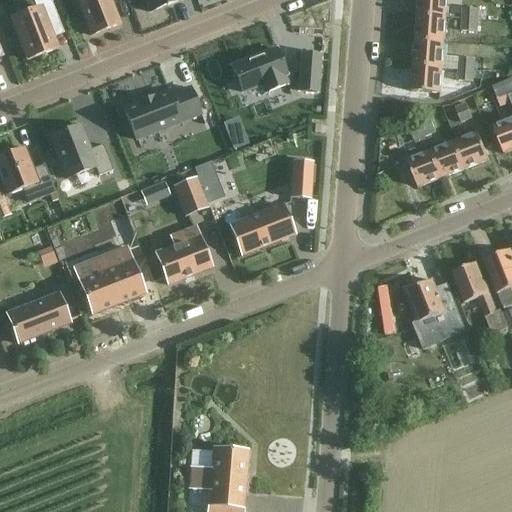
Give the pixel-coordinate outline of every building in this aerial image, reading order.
[(56,16),(49,0),(32,0),(36,10),(10,21),(26,62),(56,50),(44,20),(56,16)] [(75,0),(90,37),(120,25),(110,0),(75,0)] [(144,0),(149,13),(181,1),(180,0),(144,0)] [(417,0),(416,17),(446,19),(447,0),(417,0)] [(463,9),(462,20),(477,21),(478,10),(463,9)] [(3,15),(0,16),(0,29),(8,27),(3,15)] [(444,44),(446,19),(416,17),(415,42),(444,44)] [(476,33),(477,21),(462,20),(461,31),(476,33)] [(496,24),(479,23),(479,33),(495,34),(496,24)] [(442,69),(444,44),(415,42),(413,67),(442,69)] [(275,50),(231,67),(241,93),(261,86),(264,94),(286,85),(283,77),(285,76),(275,50)] [(298,92),(317,93),(320,57),(301,55),(298,92)] [(459,60),(458,70),(474,71),(474,61),(459,60)] [(440,95),(442,69),(413,67),(411,93),(440,95)] [(473,83),(474,71),(458,70),(458,82),(473,83)] [(169,92),(123,110),(135,140),(200,114),(190,88),(170,96),(169,92)] [(511,103),(506,89),(495,93),(501,107),(511,103)] [(462,123),(473,119),(467,104),(456,109),(462,123)] [(431,119),(420,123),(426,137),(436,133),(431,119)] [(511,151),(511,120),(494,128),(504,155),(511,151)] [(426,137),(420,123),(409,127),(415,142),(426,137)] [(80,126),(50,138),(66,180),(95,169),(98,177),(112,172),(102,146),(89,151),(80,126)] [(479,134),(455,143),(465,170),(490,161),(479,134)] [(465,170),(455,143),(432,152),(442,179),(465,170)] [(0,180),(6,197),(22,190),(28,204),(54,194),(43,167),(32,171),(23,149),(0,157),(0,180)] [(442,179),(432,152),(408,162),(418,189),(442,179)] [(292,163),(289,199),(310,200),(312,164),(292,163)] [(195,180),(173,189),(184,217),(206,209),(195,180)] [(0,219),(9,216),(0,192),(0,219)] [(113,223),(126,218),(120,204),(108,209),(113,223)] [(282,206),(229,227),(241,258),(294,237),(282,206)] [(170,238),(174,247),(155,255),(168,286),(211,270),(195,228),(170,238)] [(51,247),(39,252),(45,268),(57,263),(51,247)] [(79,283),(92,316),(144,296),(126,249),(91,263),(96,276),(79,283)] [(493,278),(491,278),(504,310),(511,306),(511,291),(511,289),(511,288),(511,256),(510,251),(486,260),(493,278)] [(508,330),(502,314),(500,311),(497,313),(484,281),(483,282),(476,264),(453,273),(465,304),(478,299),(493,336),(508,330)] [(434,281),(408,292),(421,323),(435,318),(443,337),(465,328),(456,305),(445,309),(434,281)] [(6,315),(17,345),(69,325),(58,295),(6,315)] [(511,310),(502,314),(508,330),(509,332),(511,330),(511,310)] [(367,411),(359,411),(359,421),(367,421),(367,411)] [(188,490),(208,492),(206,511),(242,511),(248,452),(211,449),(211,453),(194,452),(191,455),(188,490)]
